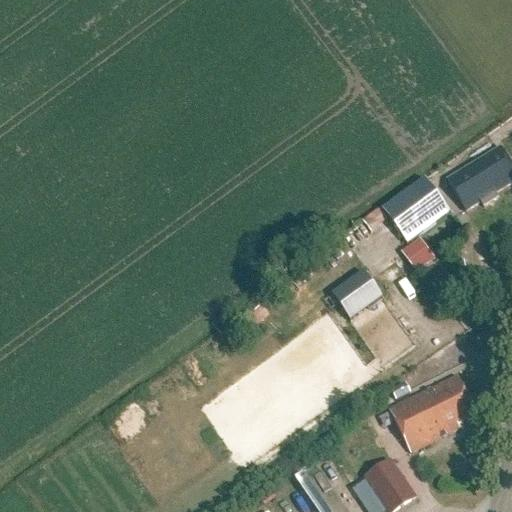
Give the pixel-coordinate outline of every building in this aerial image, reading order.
[(511,184),(511,172),(503,158),(501,159),(496,151),(450,178),(468,210),(511,184)] [(449,216),(420,179),(377,212),(405,249),(449,216)] [(414,274),(432,260),(418,241),(399,254),(414,274)] [(382,300),(364,274),(331,298),(350,323),(382,300)] [(475,415),(457,378),(390,411),(411,453),(460,429),(458,424),(475,415)] [(390,393),(396,403),(411,395),(405,385),(390,393)] [(364,481),(384,511),(400,511),(417,501),(391,463),(364,481)]
